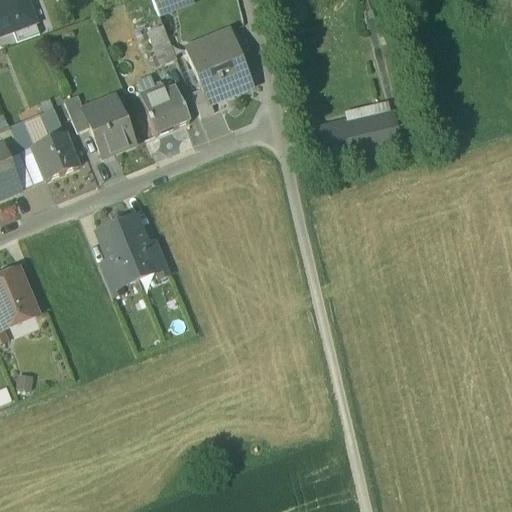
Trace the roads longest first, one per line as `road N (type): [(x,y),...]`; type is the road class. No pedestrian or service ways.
road 1 (residential): [(0,236),(277,125),(248,0)]
road 2 (track): [(277,125),(366,511)]
